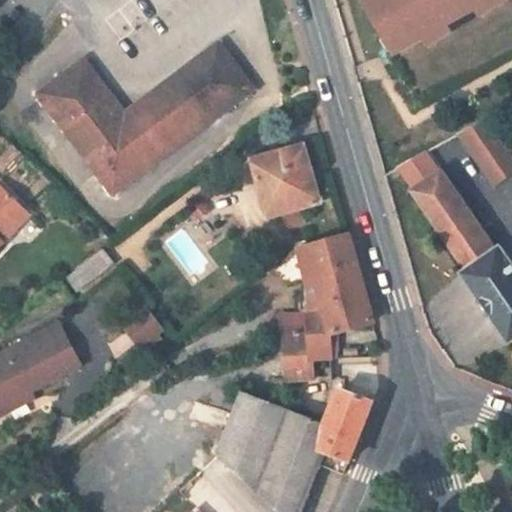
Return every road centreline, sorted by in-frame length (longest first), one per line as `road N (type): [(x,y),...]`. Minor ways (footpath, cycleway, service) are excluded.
road 1 (secondary): [(434,404),(324,0)]
road 2 (secondary): [(366,511),(434,404)]
